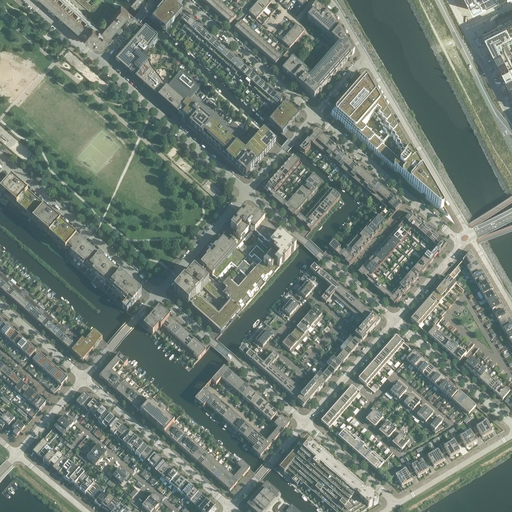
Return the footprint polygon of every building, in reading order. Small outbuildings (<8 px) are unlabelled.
[(113,0),(43,0),(99,48),(129,14),(113,0)] [(213,10),(220,2),(216,0),(214,0),(209,7),(213,10)] [(271,4),(266,0),(259,0),(259,1),(267,8),(271,4)] [(466,0),(472,11),(493,0),(466,0)] [(176,20),(182,13),(168,1),(163,7),(165,8),(162,11),(161,10),(160,11),(161,12),(158,14),(157,14),(152,20),(165,32),(171,25),(170,24),(170,23),(171,23),(172,24),(174,22),(173,21),(172,21),(174,18),(176,20)] [(267,8),(259,1),(256,5),(264,12),(267,8)] [(217,14),(224,6),(220,2),(213,10),(217,14)] [(264,12),(256,5),(253,8),(260,15),(264,12)] [(314,99),(353,54),(340,30),(334,21),(316,5),(310,11),(312,13),(307,19),(335,44),(308,75),(295,64),(296,62),(292,59),(282,71),(314,99)] [(221,17),(228,9),(224,6),(217,14),(221,17)] [(260,15),(253,8),(248,13),(256,20),(260,15)] [(225,21),(232,13),(228,9),(221,17),(225,21)] [(229,25),(236,17),(232,13),(225,21),(229,25)] [(182,29),(190,21),(186,16),(181,22),(178,25),(182,29)] [(495,27),(483,33),(492,50),(492,51),(500,47),(503,46),(503,45),(507,44),(511,40),(511,18),(504,23),(502,24),(501,24),(499,25),(497,26),(495,27)] [(486,22),(489,27),(494,25),(492,19),(486,22)] [(187,33),(195,24),(190,21),(182,29),(187,33)] [(238,33),(245,25),(241,21),(234,29),(238,33)] [(178,25),(176,28),(272,112),(274,110),(277,106),(181,22),(178,25)] [(191,37),(199,28),(195,24),(187,33),(191,37)] [(243,37),(250,29),(245,25),(238,33),(243,37)] [(304,32),(296,26),(292,30),(300,37),(304,32)] [(151,70),(145,55),(157,38),(145,28),(116,61),(146,88),(158,98),(166,89),(161,82),(151,70)] [(195,41),(203,32),(199,28),(191,37),(195,41)] [(247,40),(254,32),(250,29),(243,37),(247,40)] [(300,37),(292,30),(289,34),(297,41),(300,37)] [(200,44),(207,36),(203,32),(195,41),(200,44)] [(251,44),(258,36),(254,32),(247,40),(251,44)] [(297,41),(289,34),(286,37),(293,44),(297,41)] [(204,48),(212,39),(207,36),(200,44),(204,48)] [(255,47),(262,39),(258,36),(251,44),(255,47)] [(293,44),(286,37),(281,42),(289,49),(293,44)] [(208,52),(216,43),(212,39),(204,48),(208,52)] [(259,51),(266,43),(262,39),(255,47),(259,51)] [(212,56),(220,47),(216,43),(208,52),(212,56)] [(263,54),(270,46),(266,43),(259,51),(263,54)] [(500,47),(492,51),(496,59),(511,52),(507,44),(503,45),(503,46),(500,47)] [(267,58),(274,50),(270,46),(263,54),(267,58)] [(217,59),(225,51),(220,47),(212,56),(217,59)] [(271,61),(278,54),(274,50),(267,58),(271,61)] [(221,63),(229,54),(225,51),(217,59),(221,63)] [(511,54),(511,52),(496,59),(500,67),(511,62),(509,58),(511,57),(511,54)] [(226,68),(234,59),(229,54),(221,63),(226,68)] [(275,65),(282,57),(278,54),(271,61),(275,65)] [(231,72),(239,63),(234,59),(226,68),(231,72)] [(511,61),(511,62),(500,67),(504,75),(511,71),(511,61)] [(235,76),(243,67),(239,63),(231,72),(235,76)] [(239,79),(247,70),(243,67),(235,76),(239,79)] [(244,83),(251,74),(247,70),(239,79),(244,83)] [(176,115),(199,89),(180,73),(171,84),(170,84),(166,89),(163,93),(162,94),(158,98),(160,100),(176,115)] [(248,87),(256,78),(251,74),(244,83),(248,87)] [(393,169),(401,175),(415,159),(409,150),(407,145),(405,141),(402,137),(400,133),(397,129),(367,77),(365,74),(363,77),(332,112),(331,114),(332,115),(343,125),(376,154),(379,157),(383,160),(386,163),(389,166),(393,169)] [(252,91),(260,82),(256,78),(248,87),(252,91)] [(257,94),(264,86),(260,82),(252,91),(257,94)] [(261,98),(269,89),(264,86),(257,94),(261,98)] [(265,102),(273,93),(269,89),(261,98),(265,102)] [(269,106),(277,97),(273,93),(265,102),(269,106)] [(282,101),(277,97),(269,106),(274,110),(277,106),(282,101)] [(244,153),(228,139),(191,106),(187,103),(177,115),(217,151),(221,155),(222,154),(238,168),(237,169),(246,177),(276,142),(262,130),(257,135),(259,137),(244,153)] [(283,135),(288,128),(287,128),(290,125),(291,126),(292,124),(291,124),(293,121),(294,122),(299,116),(286,104),(280,111),(281,112),(279,115),(278,113),(276,115),(277,116),(278,117),(277,118),(275,116),(269,123),(281,134),(283,135)] [(315,142),(321,135),(316,131),(310,137),(310,138),(314,141),(315,142)] [(316,149),(325,139),(321,135),(315,142),(314,141),(311,144),(312,145),(313,145),(316,149)] [(315,142),(314,141),(310,138),(309,138),(310,138),(309,139),(305,144),(308,147),(309,147),(311,144),(312,145),(313,145),(315,142)] [(321,152),(329,142),(325,139),(316,149),(321,152)] [(325,156),(333,146),(330,143),(329,142),(321,152),(325,156)] [(299,150),(305,154),(310,148),(309,147),(308,147),(305,144),(303,145),(303,146),(302,146),(299,150)] [(329,159),(337,150),(333,146),(325,156),(329,159)] [(333,163),(341,153),(337,150),(329,159),(333,163)] [(448,216),(430,184),(415,159),(409,150),(404,156),(403,157),(405,158),(401,163),(399,161),(393,169),(401,175),(426,198),(447,216),(448,217),(448,216)] [(337,167),(345,157),(341,153),(333,163),(337,167)] [(302,165),(293,157),(292,158),(290,161),(289,161),(298,169),(302,165)] [(341,170),(349,160),(345,157),(337,167),(341,170)] [(345,174),(353,164),(349,160),(341,170),(345,174)] [(298,169),(289,161),(289,162),(288,163),(286,165),(294,173),(298,169)] [(349,177),(358,167),(353,164),(345,174),(349,177)] [(291,177),(294,173),(286,165),(285,166),(283,169),(282,169),(291,177)] [(353,181),(362,171),(358,167),(349,177),(353,181)] [(287,181),(291,177),(282,169),(281,170),(282,170),(279,173),(278,174),(287,181)] [(357,184),(366,175),(362,171),(353,181),(357,184)] [(283,185),(287,181),(278,174),(276,177),(275,177),(275,178),(283,185)] [(322,183),(313,175),(309,179),(319,187),(321,183),(322,184),(322,183)] [(366,175),(357,184),(361,188),(370,178),(369,178),(366,175)] [(283,185),(275,178),(274,178),(272,181),(271,182),(280,189),(283,185)] [(370,178),(361,188),(365,192),(374,182),(370,179),(370,178)] [(319,187),(309,179),(305,183),(315,191),(318,188),(319,187)] [(8,184),(6,186),(5,188),(6,186),(5,185),(2,188),(3,189),(3,190),(2,191),(1,192),(0,193),(0,201),(5,206),(9,201),(11,202),(10,202),(11,202),(12,203),(12,204),(12,203),(13,204),(13,205),(13,204),(15,206),(16,207),(17,208),(18,209),(19,209),(20,210),(20,211),(20,210),(22,212),(21,212),(22,212),(23,213),(23,214),(24,213),(25,215),(27,216),(26,216),(27,217),(27,216),(28,217),(28,218),(28,217),(29,218),(29,219),(30,219),(31,220),(33,221),(32,221),(33,222),(35,223),(34,223),(35,224),(35,223),(36,224),(36,225),(37,225),(38,226),(40,227),(39,228),(40,228),(41,229),(42,229),(43,230),(43,231),(44,231),(44,232),(45,232),(45,233),(46,233),(47,234),(47,235),(47,234),(49,236),(51,237),(51,238),(51,237),(52,239),(53,239),(54,240),(54,241),(54,240),(56,242),(57,243),(58,244),(58,243),(59,245),(60,246),(61,246),(62,247),(61,247),(62,247),(63,248),(63,249),(64,249),(65,250),(76,238),(76,237),(75,238),(74,237),(75,236),(74,236),(73,235),(72,234),(71,234),(70,233),(70,232),(66,228),(65,229),(64,228),(64,227),(63,226),(62,225),(61,225),(60,224),(60,223),(59,224),(58,222),(57,221),(56,221),(55,220),(56,220),(56,219),(55,220),(54,219),(54,218),(50,214),(49,215),(48,214),(48,213),(47,212),(46,212),(45,211),(46,211),(45,211),(44,210),(44,209),(43,209),(42,208),(42,207),(41,208),(40,207),(41,207),(41,206),(40,207),(39,206),(40,205),(39,205),(39,206),(38,204),(33,200),(32,199),(31,199),(30,198),(31,198),(30,197),(30,198),(29,197),(30,197),(29,196),(29,197),(28,196),(28,195),(27,195),(26,194),(26,193),(25,194),(24,193),(25,192),(24,192),(23,192),(23,191),(21,190),(22,190),(17,186),(16,185),(11,180),(10,181),(11,181),(9,183),(8,184)] [(276,194),(280,189),(271,182),(270,184),(269,184),(268,185),(267,186),(274,192),(276,194)] [(374,182),(365,192),(369,195),(378,185),(377,185),(374,182)] [(315,191),(305,183),(302,187),(311,195),(312,195),(314,192),(315,191)] [(378,185),(369,195),(373,199),(382,189),(378,186),(378,185)] [(274,192),(267,186),(263,191),(267,194),(269,196),(273,193),(274,192)] [(311,195),(302,187),(298,191),(308,199),(311,196),(311,195)] [(382,189),(373,199),(377,202),(386,192),(385,192),(382,189)] [(340,199),(330,190),(330,191),(327,194),(337,203),(340,199)] [(308,199),(298,191),(295,195),(304,203),(305,203),(304,203),(307,200),(308,199)] [(337,203),(327,194),(325,192),(324,193),(326,195),(323,198),(333,207),(337,203)] [(386,192),(377,202),(381,206),(390,196),(387,193),(386,192)] [(280,199),(275,195),(273,193),(269,196),(270,197),(271,198),(277,203),(280,199)] [(304,203),(295,195),(291,199),(300,208),(301,207),(304,204),(304,203)] [(333,207),(323,198),(321,196),(321,197),(323,199),(320,202),(329,211),(333,207)] [(390,196),(381,206),(385,209),(388,207),(389,205),(394,199),(390,196)] [(288,206),(286,205),(281,200),(280,199),(277,203),(278,204),(283,208),(284,209),(284,210),(285,210),(288,206)] [(300,208),(291,199),(288,204),(289,205),(297,212),(297,211),(300,208)] [(389,205),(388,207),(391,210),(398,203),(394,200),(394,199),(389,205)] [(329,211),(320,202),(318,201),(317,201),(319,203),(316,206),(326,215),(329,211)] [(398,203),(391,210),(395,213),(398,211),(400,208),(402,206),(401,206),(398,203)] [(289,205),(288,206),(285,210),(287,212),(292,217),(297,212),(289,205)] [(326,215),(316,206),(314,205),(313,205),(316,207),(313,210),(322,219),(326,215)] [(392,218),(395,213),(391,210),(388,207),(385,209),(384,211),(383,212),(378,218),(386,224),(392,218)] [(322,219),(313,210),(311,209),(310,209),(312,211),(309,215),(319,223),(322,219)] [(265,284),(291,255),(296,249),(252,211),(251,211),(250,213),(247,210),(230,228),(236,233),(227,242),(223,239),(217,246),(216,245),(213,249),(215,251),(211,255),(209,253),(206,257),(207,257),(200,264),(205,268),(199,274),(241,311),(251,300),(265,284)] [(319,223),(309,215),(307,213),(306,214),(308,215),(307,218),(306,219),(308,221),(315,227),(316,226),(319,223)] [(438,255),(441,252),(439,250),(441,247),(443,249),(446,246),(410,214),(362,269),(369,275),(371,277),(377,282),(376,283),(373,287),(378,292),(382,288),(385,291),(386,290),(398,300),(434,259),(435,258),(438,255)] [(304,227),(307,223),(304,220),(303,219),(299,216),(296,220),(302,225),(303,226),(304,227)] [(378,218),(376,216),(372,220),(382,228),(385,225),(386,224),(378,218)] [(382,228),(372,220),(369,224),(378,232),(382,228)] [(310,232),(315,227),(308,221),(307,223),(304,227),(306,228),(310,232)] [(378,232),(369,224),(365,228),(375,236),(378,232)] [(375,236),(365,228),(362,232),(371,241),(375,236)] [(371,241),(362,232),(358,236),(368,245),(371,241)] [(368,245),(358,236),(354,240),(364,249),(368,245)] [(130,284),(110,268),(111,268),(108,266),(89,249),(87,247),(81,242),(77,239),(78,239),(77,238),(76,238),(65,250),(66,251),(65,251),(65,252),(65,253),(64,253),(64,254),(64,255),(64,256),(65,257),(65,258),(66,259),(127,312),(142,295),(132,287),(132,286),(130,284)] [(364,249),(354,240),(351,244),(361,253),(364,249)] [(339,251),(340,249),(333,243),(328,248),(333,252),(335,254),(339,251)] [(361,253),(351,244),(347,248),(357,257),(361,253)] [(357,257),(347,248),(344,252),(342,254),(345,257),(347,255),(354,261),(354,260),(357,257)] [(344,252),(342,254),(339,251),(335,254),(340,258),(342,260),(345,257),(347,255),(344,252)] [(470,253),(462,261),(466,269),(467,269),(476,263),(470,253)] [(347,255),(345,257),(342,260),(343,261),(344,262),(349,266),(354,261),(347,255)] [(467,275),(479,268),(476,263),(467,269),(466,269),(464,270),(465,270),(467,275)] [(321,271),(314,265),(310,270),(322,280),(326,276),(324,274),(323,273),(321,271)] [(78,337),(0,268),(0,290),(80,361),(81,360),(84,357),(86,358),(86,359),(89,355),(88,355),(91,352),(91,353),(102,340),(94,333),(85,343),(78,337)] [(471,279),(482,272),(479,268),(467,275),(470,280),(471,279)] [(362,269),(358,274),(362,278),(364,279),(364,280),(368,276),(369,275),(362,269)] [(221,335),(241,311),(231,302),(222,294),(222,295),(194,270),(193,270),(194,271),(189,276),(188,276),(189,276),(184,282),(184,281),(183,282),(184,282),(179,287),(178,287),(179,288),(174,293),(174,292),(173,293),(187,305),(188,304),(192,308),(191,309),(192,309),(193,308),(198,313),(197,314),(198,314),(198,313),(203,318),(202,319),(203,319),(204,318),(209,323),(208,324),(221,335)] [(475,283),(484,277),(482,272),(471,279),(474,284),(475,283)] [(331,280),(326,276),(322,280),(323,281),(331,288),(321,299),(326,304),(332,296),(339,288),(331,280)] [(376,283),(370,278),(368,276),(364,280),(365,280),(366,281),(366,282),(372,287),(373,287),(376,283)] [(478,287),(487,282),(484,277),(475,283),(478,287)] [(456,285),(448,278),(444,282),(452,289),(456,285)] [(309,280),(302,287),(310,294),(314,289),(308,284),(311,281),(309,280)] [(452,289),(444,282),(441,286),(449,293),(452,289)] [(480,292),(490,286),(487,282),(478,287),(480,292)] [(302,287),(300,286),(296,291),(298,293),(295,295),(300,300),(302,297),(305,299),(310,294),(302,287)] [(449,293),(441,286),(438,289),(446,296),(449,293)] [(479,292),(482,298),(493,291),(490,286),(480,292),(479,292)] [(336,300),(344,291),(339,288),(332,296),(336,300)] [(446,296),(438,289),(434,293),(442,300),(446,296)] [(390,296),(388,294),(383,290),(380,293),(385,298),(386,299),(387,300),(390,296)] [(340,303),(348,295),(344,291),(336,300),(340,303)] [(496,297),(493,292),(483,299),(486,304),(487,303),(496,297)] [(442,300),(434,293),(431,297),(439,304),(442,300)] [(391,294),(390,296),(387,300),(388,300),(389,301),(394,306),(398,300),(391,294)] [(344,307),(352,299),(348,295),(340,303),(344,307)] [(439,304),(431,297),(428,301),(436,308),(439,304)] [(489,307),(499,302),(496,297),(487,303),(489,307)] [(296,304),(298,302),(293,298),(291,300),(290,300),(285,305),(294,312),(298,307),(296,305),(296,304)] [(348,310),(356,302),(352,299),(344,307),(348,310)] [(436,308),(428,301),(424,305),(432,312),(436,308)] [(353,314),(360,306),(356,302),(348,310),(353,314)] [(502,307),(499,302),(489,307),(492,312),(502,307)] [(294,312),(285,305),(281,310),(284,313),(282,316),(284,317),(286,315),(289,317),(294,312)] [(432,312),(424,305),(421,309),(429,316),(432,312)] [(357,318),(364,309),(360,306),(353,314),(357,318)] [(495,317),(504,311),(502,307),(492,312),(495,317)] [(324,317),(314,309),(311,313),(320,321),(323,317),(324,317)] [(361,321),(368,313),(364,309),(357,318),(361,321)] [(429,316),(421,309),(417,312),(425,319),(429,316)] [(206,351),(170,320),(159,310),(143,327),(191,369),(206,352),(206,351)] [(498,321),(507,316),(504,311),(495,317),(494,317),(497,322),(498,322),(498,321)] [(425,319),(417,312),(414,316),(422,323),(425,319)] [(320,321),(311,313),(307,317),(316,325),(320,321)] [(365,325),(372,316),(368,313),(361,321),(365,324),(365,325)] [(365,338),(379,322),(372,316),(365,325),(365,324),(359,331),(358,332),(356,334),(355,335),(362,342),(364,340),(365,338)] [(422,323),(414,316),(411,320),(419,327),(422,323)] [(500,326),(510,320),(507,316),(498,321),(498,322),(500,326)] [(316,325),(307,317),(303,321),(313,329),(316,325)] [(502,331),(511,325),(511,324),(510,320),(500,326),(499,326),(499,327),(502,331)] [(313,329),(303,321),(300,325),(309,333),(308,332),(311,328),(313,329)] [(309,333),(300,325),(296,329),(306,337),(309,333)] [(511,331),(511,325),(502,331),(505,336),(511,331)] [(4,338),(11,330),(7,327),(0,335),(4,338)] [(439,331),(440,330),(436,327),(435,328),(431,331),(428,335),(432,339),(439,331)] [(262,329),(258,334),(267,343),(271,338),(266,333),(268,330),(266,328),(264,331),(262,329)] [(306,337),(296,329),(293,333),(302,341),(306,337)] [(8,342),(16,334),(11,330),(4,338),(8,342)] [(436,342),(443,334),(439,331),(432,339),(436,342)] [(302,341),(293,333),(289,337),(299,345),(302,341)] [(12,346),(20,337),(16,334),(8,342),(12,346)] [(262,348),(267,343),(258,334),(253,340),(255,341),(253,344),(258,348),(259,347),(260,346),(262,348)] [(355,335),(354,334),(350,339),(358,346),(362,342),(355,335)] [(440,346),(447,338),(443,334),(436,342),(440,346)] [(16,349),(24,341),(20,337),(12,346),(16,349)] [(299,345),(289,337),(286,341),(295,350),(299,345)] [(404,344),(396,337),(392,341),(400,348),(404,344)] [(450,341),(447,338),(440,346),(443,349),(450,341)] [(358,346),(350,339),(347,342),(355,350),(358,346)] [(454,345),(455,344),(451,340),(450,341),(443,349),(447,353),(454,345)] [(20,353),(28,344),(24,341),(16,349),(20,353)] [(295,350),(286,341),(282,345),(291,354),(292,354),(295,350)] [(400,348),(392,341),(389,345),(397,352),(400,348)] [(355,350),(347,342),(343,346),(352,354),(355,350)] [(24,356),(32,348),(28,344),(20,353),(24,356)] [(397,352),(389,345),(385,349),(393,356),(397,352)] [(451,356),(458,348),(454,345),(447,353),(451,356)] [(251,361),(255,357),(243,346),(239,350),(251,361)] [(352,354),(343,346),(340,350),(348,357),(352,354)] [(29,360),(36,352),(32,348),(24,356),(29,360)] [(455,359),(462,351),(458,348),(451,356),(455,359)] [(393,356),(385,349),(382,353),(390,360),(393,356)] [(348,357),(340,350),(337,354),(345,361),(348,357)] [(459,363),(466,355),(462,351),(455,359),(459,363)] [(409,365),(417,356),(413,352),(404,363),(409,366),(410,366),(409,365)] [(272,365),(278,358),(273,353),(264,365),(258,360),(255,357),(251,361),(254,364),(256,366),(265,373),(272,365)] [(390,360),(382,353),(379,357),(387,364),(390,360)] [(37,365),(43,358),(39,354),(32,363),(36,366),(37,366),(37,365)] [(345,361),(337,354),(333,358),(341,365),(345,361)] [(148,404),(116,375),(112,372),(120,363),(124,367),(128,362),(119,355),(99,377),(110,387),(112,388),(140,413),(148,404)] [(413,369),(421,360),(417,356),(409,365),(410,366),(413,369)] [(383,367),(387,364),(379,357),(375,360),(383,367)] [(41,369),(47,361),(43,358),(37,365),(37,366),(41,369)] [(341,365),(333,358),(330,362),(338,369),(341,365)] [(475,362),(474,362),(470,359),(463,367),(467,370),(475,362)] [(383,367),(375,360),(372,364),(380,371),(383,367)] [(418,372),(426,363),(421,360),(413,369),(418,373),(418,372)] [(478,366),(479,366),(480,364),(476,361),(476,360),(474,362),(475,362),(467,370),(471,374),(478,366)] [(45,372),(51,365),(47,361),(41,369),(45,372)] [(338,369),(330,362),(326,366),(335,373),(338,369)] [(422,375),(430,367),(426,363),(418,372),(422,375)] [(380,371),(372,364),(369,368),(377,375),(380,371)] [(49,376),(55,369),(51,365),(45,372),(49,376)] [(276,369),(272,365),(265,373),(269,377),(276,369)] [(335,373),(326,366),(323,369),(331,377),(335,373)] [(482,369),(479,366),(478,366),(471,374),(475,377),(482,369)] [(277,414),(235,377),(224,367),(211,381),(216,385),(221,379),(270,422),(277,415),(277,414)] [(426,379),(434,370),(430,367),(422,375),(426,379)] [(486,372),(486,373),(488,371),(484,367),(482,369),(475,377),(479,380),(486,372)] [(377,375),(369,368),(365,372),(373,379),(377,375)] [(2,380),(9,372),(5,369),(0,374),(0,380),(1,382),(3,380),(2,380)] [(52,380),(59,372),(55,369),(49,376),(47,378),(51,382),(52,381),(52,380)] [(273,380),(280,372),(276,369),(269,377),(273,380)] [(331,377),(323,369),(320,373),(328,380),(331,377)] [(430,382),(438,374),(434,370),(426,379),(425,380),(429,384),(431,382),(430,382)] [(7,383),(13,376),(9,372),(2,380),(3,380),(6,383),(7,383)] [(57,383),(63,376),(59,372),(52,380),(52,381),(56,384),(57,383)] [(277,384),(284,376),(280,372),(273,380),(277,384)] [(373,379),(365,372),(362,376),(370,383),(373,379)] [(490,376),(486,373),(486,372),(479,380),(483,384),(490,376)] [(328,380),(320,373),(316,377),(325,384),(328,380)] [(435,386),(442,378),(438,374),(430,382),(431,382),(434,386),(435,386)] [(495,378),(495,379),(496,378),(495,377),(491,374),(490,376),(483,384),(487,387),(495,378)] [(10,388),(17,379),(13,376),(7,383),(6,383),(6,384),(10,388)] [(68,379),(63,376),(57,383),(59,385),(58,387),(56,390),(53,388),(50,391),(54,395),(68,379)] [(281,387),(288,379),(284,376),(277,384),(281,387)] [(370,383),(362,376),(358,380),(366,387),(370,383)] [(325,384),(316,377),(313,381),(314,382),(321,389),(325,384)] [(122,379),(132,388),(133,386),(135,388),(137,385),(128,378),(125,381),(122,379)] [(438,390),(446,381),(442,378),(435,386),(434,386),(433,387),(438,390)] [(491,391),(498,382),(495,379),(495,378),(487,387),(491,391)] [(13,392),(21,383),(17,379),(10,388),(9,389),(13,392)] [(285,391),(292,383),(288,379),(281,387),(285,391)] [(442,394),(450,385),(446,381),(438,390),(442,394)] [(297,402),(304,408),(319,391),(321,389),(314,382),(312,385),(304,393),(297,402)] [(501,386),(502,386),(502,385),(498,382),(491,391),(494,394),(501,386)] [(18,395),(25,386),(21,383),(13,392),(17,396),(18,395)] [(289,395),(296,386),(292,383),(285,391),(289,395)] [(393,398),(402,388),(397,385),(393,389),(390,387),(386,392),(393,398)] [(446,397),(454,388),(450,385),(442,394),(441,395),(445,399),(446,398),(446,397)] [(22,398),(29,390),(25,386),(18,395),(22,398)] [(293,398),(300,390),(296,386),(289,395),(293,398)] [(505,389),(502,386),(501,386),(494,394),(498,397),(505,389)] [(502,401),(508,394),(511,391),(507,388),(507,387),(505,389),(498,397),(502,401)] [(356,399),(359,395),(351,388),(348,392),(356,399)] [(402,397),(406,392),(402,388),(393,398),(399,404),(401,402),(403,400),(404,399),(402,397)] [(450,401),(458,392),(454,388),(446,397),(446,398),(450,401)] [(26,402),(34,393),(29,390),(22,398),(26,402)] [(304,393),(300,390),(293,398),(297,402),(304,393)] [(266,443),(213,396),(212,398),(203,391),(198,397),(198,396),(196,398),(197,398),(195,400),(195,401),(197,399),(200,402),(199,404),(201,403),(204,406),(203,407),(203,408),(206,405),(255,448),(252,451),(260,458),(261,457),(260,456),(262,454),(263,455),(266,451),(266,450),(268,448),(272,444),(271,443),(273,441),(274,442),(278,438),(277,437),(279,435),(280,435),(284,431),(283,430),(285,428),(285,429),(289,425),(281,417),(281,418),(274,426),(278,429),(275,433),(272,431),(271,431),(268,436),(270,438),(266,443)] [(356,399),(348,392),(345,395),(353,402),(356,399)] [(29,406),(38,397),(34,393),(26,402),(25,403),(29,406)] [(454,406),(463,396),(459,393),(450,403),(454,406)] [(81,408),(89,399),(84,394),(76,404),(81,408)] [(353,402),(345,395),(341,399),(349,406),(353,402)] [(408,408),(415,400),(411,396),(405,403),(403,400),(401,402),(407,408),(408,408)] [(459,409),(467,400),(463,396),(454,406),(458,410),(459,410),(459,409)] [(35,408),(42,401),(38,397),(29,406),(34,410),(35,408)] [(85,411),(93,402),(89,399),(81,408),(85,411)] [(174,423),(166,417),(168,414),(167,415),(165,414),(166,412),(162,409),(159,412),(157,410),(158,409),(157,408),(159,404),(159,403),(159,402),(155,399),(153,401),(152,400),(150,402),(148,404),(140,413),(148,420),(149,420),(149,419),(150,420),(153,422),(152,424),(153,424),(154,423),(157,426),(156,427),(160,431),(161,430),(163,431),(162,432),(164,435),(173,425),(174,423)] [(349,406),(341,399),(338,403),(346,410),(349,406)] [(417,406),(419,404),(415,400),(408,408),(407,408),(407,409),(413,415),(419,408),(417,406)] [(463,413),(471,404),(467,400),(459,409),(463,413)] [(46,404),(42,401),(35,408),(37,410),(36,412),(34,415),(32,412),(29,415),(33,419),(46,404)] [(89,415),(97,406),(93,402),(85,411),(89,415)] [(346,410),(338,403),(334,407),(342,414),(346,410)] [(467,417),(476,407),(471,404),(463,413),(462,413),(463,414),(467,417)] [(94,418),(101,409),(97,406),(89,415),(90,415),(94,418)] [(342,414),(334,407),(331,411),(339,418),(342,414)] [(371,423),(379,414),(380,413),(373,407),(368,412),(371,415),(367,420),(371,423)] [(0,423),(8,414),(2,408),(0,410),(0,423)] [(419,422),(428,412),(424,408),(422,410),(419,408),(413,415),(412,416),(419,422)] [(98,421),(106,413),(101,409),(94,418),(98,421)] [(339,418),(331,411),(328,415),(336,422),(339,418)] [(428,420),(432,415),(428,412),(419,422),(426,428),(427,427),(431,422),(428,420)] [(102,426),(110,417),(106,413),(98,421),(97,423),(101,427),(102,426)] [(15,420),(8,414),(0,423),(4,427),(6,424),(8,427),(15,420)] [(383,418),(379,414),(371,423),(375,427),(381,421),(383,423),(385,421),(383,419),(383,418)] [(336,422),(328,415),(324,418),(332,425),(336,422)] [(70,429),(74,425),(65,417),(61,421),(70,429)] [(107,428),(114,420),(110,417),(102,426),(106,429),(107,428)] [(332,425),(324,418),(321,423),(329,430),(332,425)] [(440,425),(442,423),(437,419),(433,424),(431,422),(427,427),(434,433),(438,428),(440,430),(443,428),(440,425)] [(488,426),(490,425),(487,419),(479,423),(480,424),(487,435),(492,433),(488,426)] [(111,432),(118,424),(114,420),(107,428),(111,432)] [(66,433),(70,429),(61,421),(57,425),(66,433)] [(391,427),(385,421),(383,423),(380,427),(382,429),(380,431),(384,435),(391,427)] [(17,437),(25,428),(18,422),(12,429),(15,432),(13,434),(17,437)] [(115,435),(122,427),(118,424),(111,432),(110,433),(114,437),(115,435)] [(480,424),(473,428),(476,433),(478,432),(482,438),(487,435),(480,424)] [(63,437),(66,433),(57,425),(54,430),(63,437)] [(229,475),(173,425),(164,435),(182,450),(185,453),(186,454),(190,458),(230,492),(238,483),(234,479),(229,475)] [(399,432),(399,431),(392,426),(391,427),(384,435),(388,439),(391,436),(393,438),(395,436),(399,432)] [(119,439),(126,431),(122,427),(115,435),(119,439)] [(342,441),(349,434),(345,430),(338,438),(342,441)] [(472,436),(474,435),(471,430),(464,434),(464,435),(465,435),(471,445),(476,442),(472,436)] [(33,453),(38,458),(48,446),(58,435),(53,431),(33,453)] [(123,444),(130,435),(126,431),(119,439),(118,440),(123,444)] [(397,447),(406,437),(399,431),(399,432),(395,436),(397,438),(393,443),(397,447)] [(353,437),(352,437),(349,434),(342,441),(346,445),(353,437)] [(127,448),(135,439),(130,435),(123,444),(127,448)] [(356,440),(357,441),(358,439),(354,435),(352,437),(353,437),(346,445),(350,448),(356,440)] [(465,435),(464,435),(458,439),(460,443),(462,442),(466,448),(471,445),(465,435)] [(415,444),(406,437),(397,447),(402,450),(406,445),(408,448),(411,444),(414,446),(415,444)] [(456,446),(458,444),(454,438),(447,442),(448,444),(448,443),(455,455),(459,452),(456,446)] [(131,451),(139,442),(135,439),(127,448),(131,451)] [(306,439),(295,452),(283,465),(282,467),(286,471),(287,470),(288,470),(296,477),(295,477),(295,478),(299,483),(301,481),(335,511),(360,511),(361,511),(362,511),(373,506),(373,505),(377,503),(377,504),(378,503),(306,439)] [(360,444),(357,441),(356,440),(350,448),(354,451),(360,444)] [(135,455),(143,446),(139,442),(131,451),(135,455)] [(364,447),(366,446),(362,442),(360,444),(354,451),(357,455),(364,447)] [(448,443),(448,444),(441,448),(444,453),(446,451),(450,458),(455,455),(448,443)] [(43,462),(53,451),(48,446),(38,458),(43,462)] [(98,446),(94,450),(103,458),(107,454),(98,446)] [(140,458),(148,450),(143,446),(135,455),(140,459),(140,458)] [(361,458),(368,451),(364,447),(357,455),(361,458)] [(103,458),(94,450),(92,448),(88,452),(90,454),(99,462),(103,458)] [(440,455),(442,454),(439,449),(431,453),(432,454),(438,464),(443,461),(440,455)] [(58,454),(53,450),(53,451),(43,462),(44,462),(45,462),(49,465),(58,454)] [(145,461),(152,454),(148,450),(140,458),(145,462),(145,461)] [(372,454),(368,451),(361,458),(365,461),(372,454)] [(369,465),(377,456),(373,452),(372,454),(365,461),(369,465)] [(53,470),(63,459),(58,454),(58,455),(48,466),(53,470)] [(99,462),(90,454),(87,459),(96,466),(99,462)] [(149,465),(156,457),(152,454),(145,461),(149,465)] [(432,454),(425,458),(428,462),(430,461),(434,467),(438,464),(432,454)] [(373,468),(381,459),(377,456),(369,465),(373,468)] [(59,475),(69,463),(70,462),(65,457),(64,458),(63,459),(53,470),(54,470),(58,475),(59,475)] [(153,469),(160,461),(156,457),(149,465),(149,466),(153,469)] [(423,465),(426,464),(423,458),(416,463),(422,474),(427,471),(423,465)] [(377,472),(385,462),(381,459),(373,468),(377,472)] [(157,474),(165,465),(160,461),(153,469),(152,470),(157,474)] [(250,470),(241,462),(237,466),(241,470),(238,474),(242,478),(250,470)] [(74,468),(69,463),(59,475),(64,479),(74,468)] [(422,474),(416,463),(409,467),(412,472),(414,471),(417,477),(422,474)] [(161,478),(169,469),(165,465),(157,474),(161,478)] [(407,474),(409,473),(406,467),(399,471),(406,484),(411,481),(407,474)] [(79,472),(78,472),(74,468),(64,479),(67,481),(69,483),(70,482),(79,472)] [(119,471),(116,473),(127,483),(132,479),(126,474),(123,471),(120,469),(119,471)] [(165,481),(173,472),(169,469),(161,478),(165,481)] [(75,487),(84,476),(79,471),(78,472),(79,472),(70,482),(70,483),(74,486),(75,487)] [(406,484),(399,471),(392,476),(395,482),(398,480),(401,487),(406,484)] [(170,484),(177,476),(173,472),(165,481),(169,485),(170,484)] [(125,481),(116,473),(112,478),(117,482),(116,483),(123,489),(127,483),(125,481)] [(242,478),(238,474),(234,479),(238,483),(242,478)] [(88,481),(89,481),(84,476),(75,487),(74,488),(75,487),(80,491),(79,491),(79,492),(88,481)] [(174,488),(181,479),(177,476),(170,484),(174,488)] [(177,492),(185,483),(181,479),(174,488),(173,488),(177,492)] [(94,486),(93,486),(88,481),(79,492),(80,491),(85,495),(84,496),(86,495),(94,486)] [(185,483),(177,492),(182,496),(190,487),(185,483)] [(252,511),(285,511),(291,506),(279,496),(266,484),(247,507),(252,511)] [(99,490),(94,485),(93,486),(94,486),(86,495),(91,499),(99,490)] [(186,499),(194,490),(190,487),(182,496),(186,499)] [(102,495),(102,496),(103,496),(105,493),(99,489),(99,490),(91,499),(90,500),(90,501),(91,499),(95,503),(94,504),(102,495)] [(190,503),(198,494),(194,490),(186,499),(190,503)] [(194,507),(202,498),(198,494),(190,503),(194,506),(194,507)] [(107,500),(103,496),(102,496),(102,495),(94,504),(95,505),(99,509),(100,509),(107,500)] [(162,503),(153,495),(149,499),(158,507),(159,507),(160,505),(162,503)] [(115,501),(110,497),(107,500),(100,509),(102,507),(106,511),(105,511),(107,511),(115,501)] [(198,510),(206,501),(202,498),(194,507),(198,510)] [(158,507),(149,499),(146,503),(156,511),(160,508),(158,507)] [(114,511),(120,506),(120,505),(115,501),(107,511),(105,511),(114,511)] [(204,511),(210,505),(206,501),(198,510),(200,511),(204,511)] [(156,511),(146,503),(142,507),(147,511),(156,511)]
